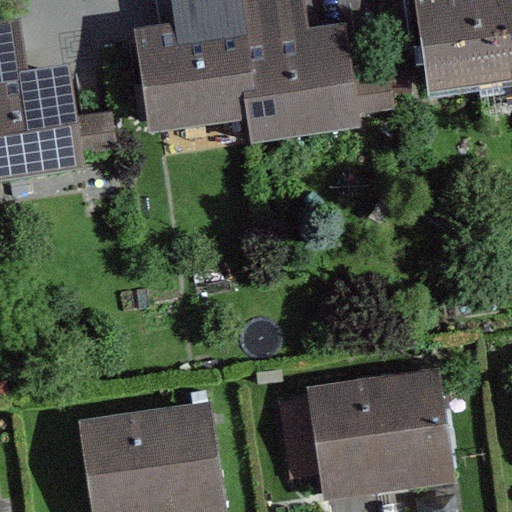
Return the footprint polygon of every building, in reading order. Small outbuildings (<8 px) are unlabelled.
[(153,118),(153,121),(252,106),(236,0),(173,0),(179,33),(141,39),(148,87),(136,89),(140,120),(153,118)] [(305,40),(298,0),(236,0),(252,106),(255,131),(394,109),(389,74),(349,79),(342,34),(305,40)] [(511,0),(418,0),(430,80),(511,68),(511,0)] [(16,28),(0,30),(0,168),(116,149),(111,114),(71,120),(65,75),(23,81),(16,28)] [(402,472),(404,483),(449,476),(436,381),(338,391),(339,394),(282,405),(292,477),(322,473),(324,483),(402,472)] [(124,511),(175,505),(175,511),(206,511),(222,510),(208,414),(167,420),(166,417),(84,432),(95,511),(124,511)]
